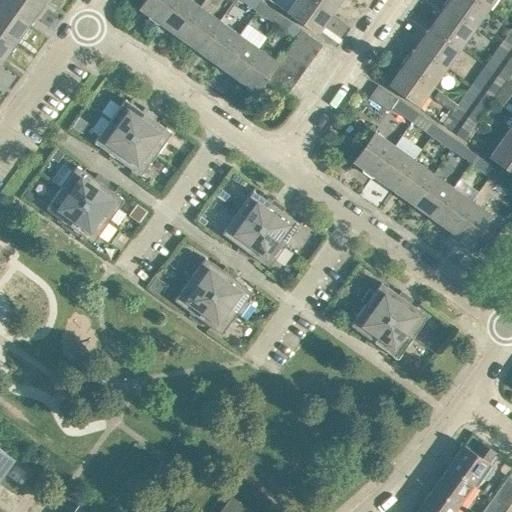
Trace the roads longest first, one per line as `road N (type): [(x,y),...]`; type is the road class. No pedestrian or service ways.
road 1 (residential): [(279,169),(395,0)]
road 2 (residential): [(508,336),(348,219)]
road 3 (residential): [(252,368),(348,219)]
road 4 (residential): [(120,268),(173,209),(222,129)]
road 5 (residential): [(222,129),(86,25)]
road 6 (residential): [(0,136),(86,25)]
road 7 (residential): [(357,511),(450,411)]
